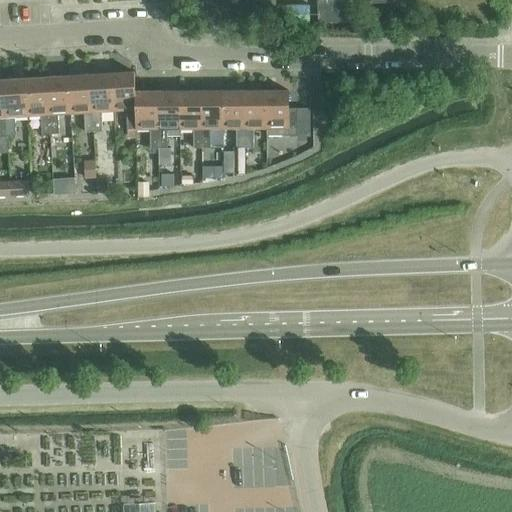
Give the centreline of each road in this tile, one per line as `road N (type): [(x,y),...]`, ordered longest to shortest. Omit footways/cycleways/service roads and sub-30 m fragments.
road 1 (unclassified): [(511,158),(416,168),(246,235),(0,251)]
road 2 (residential): [(511,54),(192,57),(130,33),(0,38)]
road 3 (primary): [(511,262),(281,274),(0,310)]
road 4 (primary): [(0,337),(511,325)]
road 5 (unclassified): [(0,397),(294,395)]
road 6 (tertiary): [(511,433),(380,399),(294,395)]
